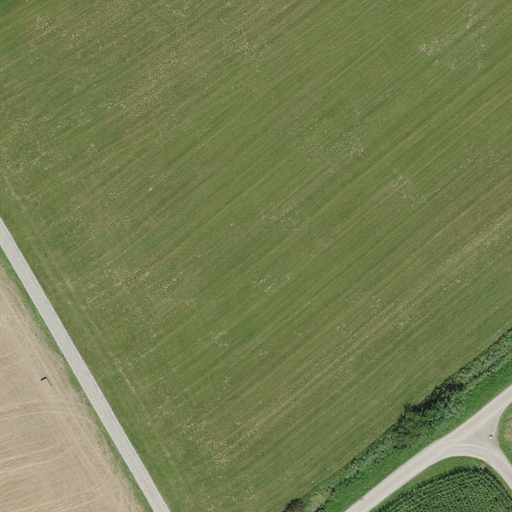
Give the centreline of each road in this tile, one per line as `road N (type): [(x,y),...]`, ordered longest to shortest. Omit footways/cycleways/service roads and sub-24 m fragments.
road 1 (track): [(163,511),(0,225)]
road 2 (track): [(477,426),(361,511)]
